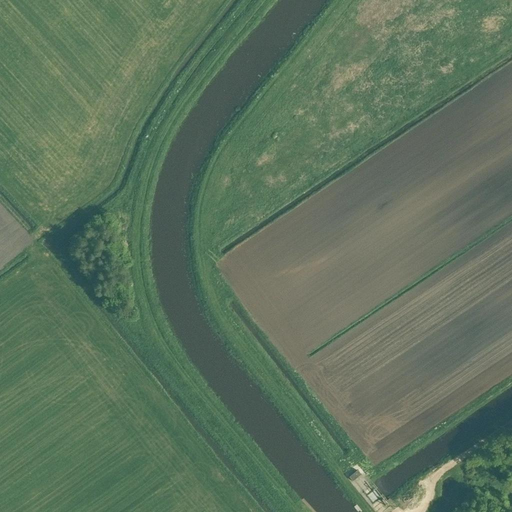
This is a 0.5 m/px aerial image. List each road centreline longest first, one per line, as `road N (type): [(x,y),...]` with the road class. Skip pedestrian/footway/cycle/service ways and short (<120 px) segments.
road 1 (track): [(261,0),(155,139),(133,222),(132,266),(140,311),(163,359),(296,511)]
road 2 (track): [(511,424),(396,511)]
